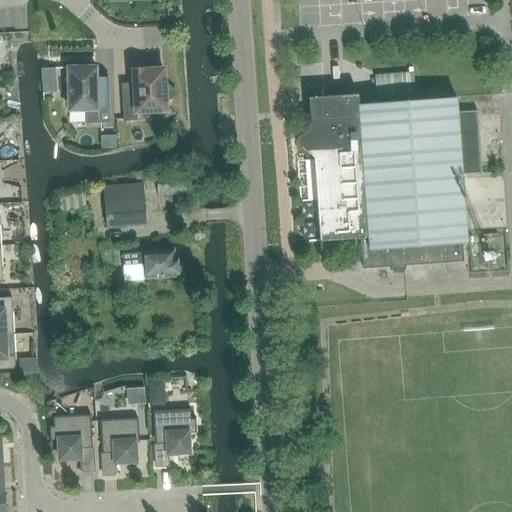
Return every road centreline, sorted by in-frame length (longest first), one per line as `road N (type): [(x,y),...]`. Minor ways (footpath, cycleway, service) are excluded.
road 1 (tertiary): [(272,511),(237,0)]
road 2 (residential): [(187,506),(50,507),(34,493),(24,417),(0,399)]
